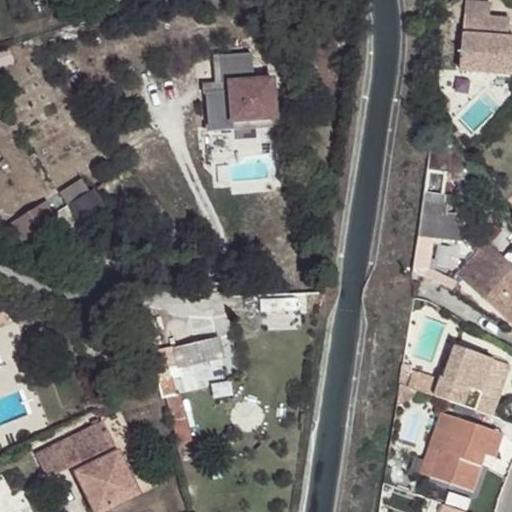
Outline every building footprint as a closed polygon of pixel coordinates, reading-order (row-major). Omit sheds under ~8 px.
[(484,1),(459,0),(458,69),(511,70),(511,43),(504,43),(504,35),(505,15),(484,15),(484,1)] [(251,45),(219,48),(222,77),(228,76),(228,84),(205,85),(208,123),(233,122),(233,114),(256,113),(274,111),(272,72),(253,73),(251,45)] [(204,78),(205,85),(228,84),(228,76),(222,77),(219,48),(209,49),(211,78),(204,78)] [(458,69),(457,84),(511,85),(511,70),(458,69)] [(78,185),(56,198),(64,211),(67,210),(86,199),(78,185)] [(67,210),(81,233),(103,220),(89,197),(86,199),(67,210)] [(43,206),(6,227),(39,285),(60,272),(53,262),(41,268),(37,261),(49,255),(46,249),(75,231),(63,214),(52,221),(43,206)] [(419,212),(417,238),(432,241),(465,249),(470,221),(419,212)] [(420,257),(415,275),(424,278),(426,268),(432,241),(417,238),(416,256),(420,257)] [(473,282),(489,260),(477,252),(461,274),(473,282)] [(511,298),(511,276),(489,260),(473,282),(464,294),(498,318),(511,298)] [(426,283),(444,293),(450,285),(426,268),(424,278),(426,280),(426,283)] [(464,294),(473,282),(461,274),(453,286),(464,294)] [(511,323),(511,298),(498,318),(510,327),(511,323)] [(177,444),(189,441),(177,394),(174,395),(169,371),(222,358),(218,338),(157,353),(162,379),(158,379),(163,400),(165,400),(173,428),(177,444)] [(475,412),(494,360),(456,346),(444,380),(441,379),(439,383),(407,372),(409,364),(400,363),(396,385),(414,390),(434,397),(475,412)] [(475,412),(494,419),(511,368),(511,366),(494,360),(475,412)] [(414,390),(396,385),(394,404),(403,404),(409,401),(414,390)] [(481,455),(489,458),(499,461),(507,437),(444,415),(432,452),(441,455),(432,482),(476,497),(485,469),(477,466),(481,455)] [(47,483),(114,449),(102,425),(35,459),(47,483)] [(441,455),(432,452),(422,479),(432,482),(441,455)] [(91,511),(112,511),(124,506),(120,500),(125,487),(131,484),(117,455),(88,470),(92,479),(89,486),(81,490),(91,511)] [(485,469),(489,458),(481,455),(477,466),(485,469)] [(74,477),(81,490),(89,486),(92,479),(88,470),(74,477)] [(120,500),(124,506),(139,498),(131,484),(125,487),(120,500)]
